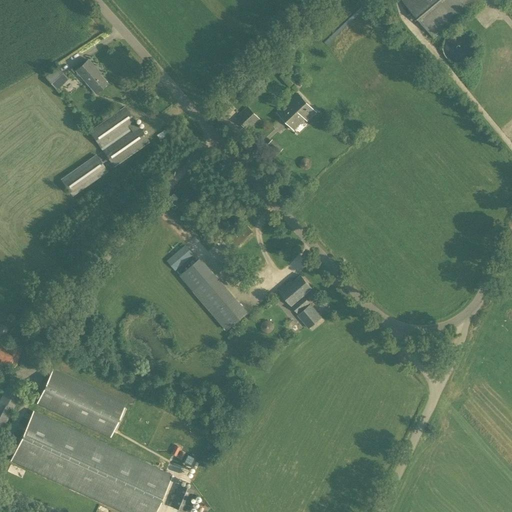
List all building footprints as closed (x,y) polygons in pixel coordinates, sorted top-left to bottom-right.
[(401,0),(434,39),(479,0),(401,0)] [(458,63),(460,63),(462,63),(463,62),(464,62),(466,61),(468,60),(469,59),(469,58),(471,57),(472,55),(472,54),(473,53),(474,51),(474,49),(474,48),(474,47),(474,46),(474,44),(474,43),(473,42),(473,41),(473,40),(472,39),(471,38),(470,36),(469,35),(467,34),(466,33),(465,32),(463,31),(461,31),(459,31),(457,31),(455,31),(454,31),(452,32),(450,33),(449,33),(448,34),(446,36),(445,37),(444,38),(444,39),(443,41),(442,42),(442,43),(442,45),(442,46),(442,47),(442,48),(442,49),(442,50),(442,51),(443,52),(443,53),(444,54),(444,55),(445,56),(446,58),(447,58),(447,59),(449,61),(451,62),(453,62),(454,63),(456,63),(457,63),(458,63)] [(105,83),(93,69),(94,68),(86,60),(74,70),(95,93),(105,83)] [(68,79),(57,66),(44,77),(56,89),(68,79)] [(298,93),(277,112),(294,130),(306,119),(307,120),(316,111),(298,93)] [(100,148),(129,128),(131,130),(102,150),(113,167),(149,141),(125,106),(89,131),(100,148)] [(235,117),(249,131),(261,120),(247,106),(235,117)] [(265,147),(275,157),(283,149),(272,139),(265,147)] [(60,179),(72,196),(107,171),(96,154),(60,179)] [(194,194),(188,188),(180,197),(186,203),(194,194)] [(204,217),(203,218),(209,226),(221,216),(215,208),(213,210),(209,204),(200,212),(204,217)] [(253,232),(245,223),(224,242),(232,251),(253,232)] [(187,243),(169,261),(178,270),(196,253),(187,243)] [(246,313),(212,274),(200,259),(180,276),(193,291),(226,329),(245,313),(246,313)] [(291,280),(286,285),(288,287),(290,285),(303,301),(306,299),(303,295),(312,288),(300,275),(292,282),(291,280)] [(288,287),(286,285),(279,291),(298,313),(310,303),(306,299),(303,301),(290,285),(288,287)] [(298,316),(309,329),(323,317),(311,304),(298,316)] [(11,310),(1,323),(0,321),(0,336),(2,338),(9,329),(8,328),(9,327),(10,328),(19,316),(11,310)] [(19,365),(19,367),(26,369),(26,367),(32,369),(43,337),(48,339),(56,325),(33,311),(18,339),(26,342),(18,364),(19,365)] [(234,327),(226,334),(231,340),(240,333),(234,327)] [(0,363),(16,369),(22,349),(0,341),(0,363)] [(126,402),(52,369),(37,402),(110,436),(126,402)] [(0,401),(0,431),(1,432),(21,394),(8,387),(0,401)] [(11,459),(70,487),(125,511),(154,511),(172,475),(33,411),(11,459)] [(170,506),(185,511),(193,490),(179,484),(170,506)]
